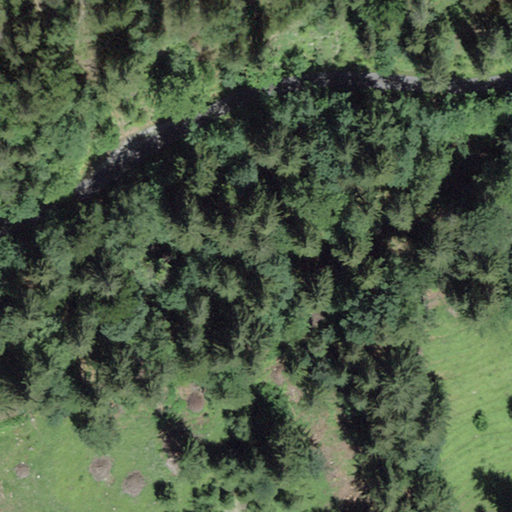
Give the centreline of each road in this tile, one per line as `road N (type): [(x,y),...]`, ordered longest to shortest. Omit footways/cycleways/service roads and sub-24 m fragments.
road 1 (unclassified): [(0,223),(234,80),(358,63),(486,72),(511,65)]
road 2 (track): [(0,430),(173,353),(410,268),(511,259)]
